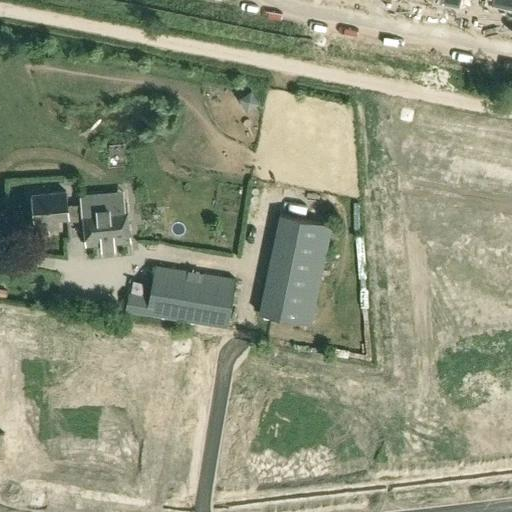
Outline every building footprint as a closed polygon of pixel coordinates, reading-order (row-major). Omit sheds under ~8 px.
[(32,194),(35,229),(55,227),(54,219),(67,218),(67,220),(83,218),(85,245),(101,244),(102,250),(114,249),(114,243),(130,242),(126,201),(106,203),(105,193),(82,194),(83,204),(67,205),(66,190),(32,194)] [(310,323),(331,223),(280,213),(260,312),(310,323)] [(227,327),(235,279),(154,265),(149,296),(128,293),(125,310),(227,327)] [(17,337),(12,364),(15,365),(13,375),(27,377),(25,390),(70,398),(73,378),(61,376),(66,345),(17,337)] [(358,358),(378,360),(379,349),(359,347),(358,358)] [(242,383),(238,405),(274,411),(282,412),(288,378),(264,374),(262,386),(242,383)] [(238,405),(235,424),(271,430),(274,411),(238,405)] [(387,420),(359,423),(364,465),(391,462),(389,444),(401,443),(398,419),(387,420)] [(307,421),(299,422),(301,434),(309,433),(307,421)] [(331,426),(319,428),(322,452),(334,450),(336,468),(364,465),(359,423),(331,426)] [(235,424),(233,443),(268,449),(271,430),(235,424)] [(309,436),(301,437),(302,449),(310,448),(309,436)] [(233,443),(229,465),(249,469),(247,480),(271,484),(276,450),(268,449),(233,443)]
